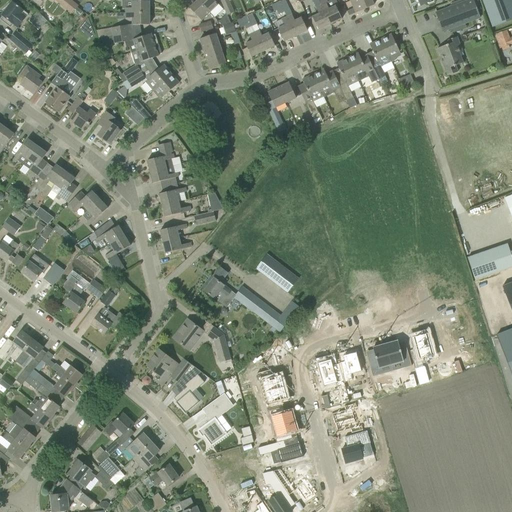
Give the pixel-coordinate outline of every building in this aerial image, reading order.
[(73,12),(79,17),(83,13),(77,8),(78,7),(76,5),(71,1),(71,2),(68,0),(54,0),(72,14),(73,12)] [(198,0),(190,8),(201,21),(210,13),(198,0)] [(213,0),(198,0),(210,13),(218,5),(213,0)] [(224,0),(221,1),(227,15),(234,12),(228,0),(224,0)] [(312,17),(319,30),(330,25),(318,0),(312,0),(319,14),(312,17)] [(318,0),(330,25),(342,19),(336,6),(338,5),(335,0),(333,0),(326,3),(324,0),(318,0)] [(354,8),(347,11),(349,16),(374,5),(371,0),(352,0),(350,1),(352,4),(354,8)] [(474,0),(469,0),(436,13),(443,32),(450,29),(465,23),(481,17),(474,0)] [(511,0),(482,0),(492,27),(511,20),(511,0)] [(126,8),(126,13),(149,13),(149,1),(132,1),(132,8),(126,8)] [(3,16),(0,20),(11,28),(13,25),(16,27),(22,20),(26,14),(23,11),(20,8),(12,2),(2,16),(3,16)] [(276,11),(278,15),(285,12),(283,8),(281,5),(280,2),(271,6),(274,12),(276,11)] [(288,6),(283,8),(285,12),(287,17),(296,36),(308,31),(302,18),(295,21),(288,6)] [(29,22),(38,31),(47,21),(37,12),(29,22)] [(126,13),(126,18),(132,18),(132,25),(150,25),(149,13),(126,13)] [(246,16),(237,21),(240,29),(244,27),(246,30),(251,27),(249,23),(246,16)] [(278,29),(279,31),(284,42),(296,36),(287,17),(282,19),(285,26),(278,29)] [(199,25),(201,32),(213,29),(211,22),(199,25)] [(232,36),(223,39),(224,43),(233,40),(238,38),(236,31),(233,23),(226,25),(229,34),(231,33),(232,36)] [(127,25),(112,28),(114,36),(129,33),(127,25)] [(0,56),(7,47),(14,54),(19,48),(15,44),(10,39),(10,40),(0,30),(0,56)] [(254,33),(263,52),(275,46),(269,33),(262,36),(259,30),(254,33)] [(16,32),(10,39),(15,44),(19,48),(25,55),(25,54),(32,46),(16,32)] [(502,32),(496,34),(501,48),(511,44),(511,37),(504,40),(502,32)] [(129,33),(114,36),(115,44),(128,41),(130,41),(129,33)] [(252,41),(245,44),(248,49),(252,58),(263,52),(254,33),(249,35),(252,41)] [(130,41),(128,41),(129,47),(131,53),(138,51),(158,44),(156,36),(155,34),(151,36),(151,34),(142,37),(134,40),(130,41)] [(216,34),(200,39),(203,49),(219,44),(216,34)] [(392,35),(380,40),(391,62),(395,60),(396,58),(394,54),(399,51),(396,44),(394,41),(393,37),(392,35)] [(442,63),(447,76),(458,72),(456,66),(463,63),(458,48),(461,47),(457,37),(448,41),(449,44),(437,49),(440,55),(442,55),(444,62),(442,63)] [(380,40),(369,45),(371,47),(373,51),(376,59),(370,62),(378,80),(379,80),(386,77),(384,73),(383,70),(381,67),(391,62),(380,40)] [(122,74),(119,76),(124,83),(143,72),(145,70),(143,62),(152,59),(158,57),(158,55),(162,54),(158,44),(138,51),(141,61),(134,63),(136,66),(122,74)] [(219,44),(203,49),(206,59),(222,54),(219,44)] [(233,51),(236,60),(242,58),(240,52),(239,53),(238,49),(233,51)] [(369,77),(372,83),(378,80),(370,62),(368,58),(361,61),(358,53),(347,59),(359,82),(369,77)] [(222,54),(206,59),(209,69),(226,63),(222,54)] [(66,67),(65,68),(71,73),(73,70),(78,63),(78,62),(72,58),(66,67)] [(95,66),(105,68),(106,60),(97,59),(95,66)] [(334,73),(346,100),(351,98),(353,97),(348,87),(359,82),(347,59),(337,64),(340,70),(334,73)] [(56,65),(52,71),(57,75),(61,69),(56,65)] [(146,83),(152,91),(171,74),(164,65),(149,77),(151,79),(146,83)] [(25,68),(19,76),(24,80),(20,85),(34,95),(40,87),(42,83),(38,80),(32,76),(35,72),(26,66),(25,68)] [(46,103),(58,113),(70,97),(68,96),(74,88),(66,83),(71,77),(62,70),(51,83),(57,88),(46,103)] [(334,93),(339,104),(346,100),(334,73),(327,76),(324,70),(314,75),(322,92),(321,92),(323,98),(324,98),(334,93)] [(122,84),(126,91),(147,78),(143,72),(124,83),(122,84)] [(171,74),(157,86),(165,96),(179,83),(171,74)] [(306,87),(299,90),(302,96),(312,117),(316,115),(319,114),(313,102),(323,98),(321,92),(322,92),(314,75),(302,80),(304,84),(306,87)] [(399,79),(404,90),(415,85),(410,75),(399,79)] [(289,83),(278,88),(286,103),(296,98),(289,83)] [(278,88),(268,93),(275,108),(286,103),(278,88)] [(112,90),(109,95),(114,99),(118,94),(112,90)] [(69,121),(83,130),(85,127),(88,129),(90,126),(89,125),(96,114),(90,109),(87,113),(79,107),(84,101),(83,100),(85,96),(82,93),(78,97),(68,110),(74,114),(69,121)] [(351,98),(346,100),(350,108),(357,105),(355,103),(352,101),(351,98)] [(129,104),(139,114),(144,108),(135,100),(129,104)] [(106,111),(97,123),(103,128),(97,136),(110,145),(121,130),(112,123),(115,118),(112,116),(106,111)] [(270,114),(279,133),(285,130),(277,111),(270,114)] [(139,114),(132,121),(137,126),(144,119),(139,114)] [(316,126),(313,120),(308,123),(310,129),(316,126)] [(0,146),(0,153),(14,134),(5,128),(0,133),(0,144),(1,146),(0,146)] [(17,161),(23,165),(37,146),(28,139),(12,161),(16,163),(17,161)] [(147,161),(150,172),(174,166),(172,159),(174,159),(173,154),(171,155),(171,153),(173,153),(170,143),(158,146),(161,157),(147,161)] [(28,172),(37,179),(48,164),(42,160),(47,153),(37,146),(23,165),(29,170),(28,172)] [(56,165),(40,186),(44,189),(50,181),(55,185),(47,197),(52,191),(65,172),(56,165)] [(174,166),(150,172),(153,184),(160,182),(162,187),(177,184),(175,178),(179,177),(178,173),(175,173),(174,166)] [(65,172),(52,191),(58,195),(56,198),(59,200),(61,198),(67,202),(77,188),(71,184),(75,179),(65,172)] [(163,193),(159,194),(162,206),(179,202),(177,194),(186,192),(185,188),(178,190),(177,184),(162,187),(163,193)] [(6,191),(11,195),(15,190),(11,186),(6,191)] [(68,205),(75,212),(83,206),(88,211),(100,200),(92,191),(85,197),(81,192),(68,205)] [(208,195),(212,212),(223,209),(221,205),(214,194),(208,195)] [(86,223),(89,226),(108,208),(100,200),(88,211),(93,216),(86,223)] [(179,202),(162,206),(165,217),(191,210),(190,206),(181,209),(179,202)] [(27,210),(34,215),(36,212),(30,207),(27,210)] [(36,212),(34,215),(39,219),(44,212),(39,208),(36,212)] [(194,216),(196,226),(215,221),(213,212),(194,216)] [(2,227),(14,235),(20,227),(9,219),(2,227)] [(106,238),(110,245),(124,236),(119,226),(115,228),(111,221),(94,233),(97,238),(96,239),(98,243),(106,238)] [(186,224),(160,231),(163,242),(179,238),(178,231),(187,228),(186,224)] [(48,227),(44,232),(49,236),(53,231),(48,227)] [(65,233),(61,236),(62,236),(67,241),(71,238),(66,232),(65,233)] [(105,256),(107,260),(130,246),(124,236),(110,245),(114,251),(105,256)] [(179,238),(163,242),(166,254),(191,247),(190,243),(181,245),(179,238)] [(12,263),(18,267),(23,260),(17,255),(14,259),(10,256),(18,245),(12,241),(7,247),(1,242),(0,243),(0,256),(7,261),(8,259),(12,262),(12,263)] [(467,258),(475,280),(511,267),(511,257),(507,244),(467,258)] [(90,245),(81,251),(82,252),(89,257),(96,253),(90,245)] [(21,272),(34,282),(42,272),(36,267),(41,260),(34,255),(21,272)] [(255,269),(288,294),(299,279),(267,255),(255,269)] [(120,261),(111,266),(116,274),(124,269),(120,261)] [(64,271),(54,263),(43,279),(53,286),(64,271)] [(208,280),(201,289),(214,299),(220,303),(226,308),(234,298),(236,296),(236,295),(220,283),(227,273),(220,268),(213,277),(211,276),(211,277),(214,279),(211,282),(208,280)] [(64,304),(77,313),(85,302),(77,297),(85,287),(99,297),(105,289),(93,281),(90,284),(72,271),(67,278),(68,280),(63,287),(71,293),(64,304)] [(511,283),(501,287),(511,314),(511,283)] [(236,296),(234,298),(280,333),(288,322),(291,324),(302,310),(291,302),(280,317),(242,287),(236,295),(236,296)] [(101,303),(107,307),(115,296),(109,291),(101,303)] [(98,316),(91,324),(104,334),(111,325),(118,330),(127,318),(119,313),(117,317),(112,314),(107,321),(99,315),(98,316)] [(173,339),(189,351),(204,332),(188,320),(173,339)] [(215,341),(221,362),(230,360),(224,335),(215,328),(209,336),(215,341)] [(511,329),(497,335),(511,374),(511,329)] [(18,347),(9,357),(15,362),(33,340),(22,332),(13,343),(18,347)] [(416,349),(410,351),(419,386),(428,383),(421,359),(423,359),(434,356),(428,333),(413,337),(413,339),(416,349)] [(33,340),(15,362),(21,366),(29,356),(34,359),(43,348),(33,340)] [(0,349),(0,358),(2,360),(5,355),(12,345),(6,341),(0,349)] [(398,341),(385,345),(391,365),(402,362),(404,369),(412,366),(408,352),(401,354),(398,343),(398,341)] [(376,361),(369,363),(373,377),(393,372),(391,365),(385,345),(373,348),(376,361)] [(147,366),(161,377),(167,369),(172,373),(178,365),(178,364),(167,356),(159,350),(147,366)] [(48,352),(41,360),(52,368),(55,364),(50,361),(54,356),(48,352)] [(344,362),(339,363),(339,364),(344,383),(352,380),(351,375),(362,372),(356,352),(343,356),(344,362)] [(320,362),(318,363),(324,386),(337,383),(343,405),(349,403),(344,383),(339,364),(333,365),(331,359),(328,360),(328,358),(320,361),(320,362)] [(183,361),(171,377),(178,383),(180,380),(192,365),(192,364),(185,359),(183,361)] [(25,369),(15,381),(16,382),(21,385),(25,381),(29,376),(30,374),(38,365),(32,361),(25,369)] [(82,363),(78,367),(83,371),(86,367),(82,363)] [(55,364),(52,368),(58,373),(74,386),(82,375),(71,366),(66,372),(55,364)] [(198,375),(201,372),(192,365),(180,380),(187,388),(176,396),(174,398),(177,402),(176,403),(180,408),(181,407),(186,412),(185,413),(186,414),(199,402),(192,394),(196,390),(204,383),(198,375)] [(271,370),(257,374),(260,385),(263,384),(265,392),(284,387),(281,375),(273,378),(271,370)] [(58,373),(54,379),(58,382),(54,388),(66,397),(74,386),(58,373)] [(40,375),(35,381),(48,391),(53,385),(40,375)] [(29,376),(25,381),(35,389),(44,396),(48,391),(35,381),(29,376)] [(221,382),(215,383),(220,398),(225,395),(221,382)] [(268,401),(265,401),(268,412),(281,409),(279,401),(287,399),(284,387),(265,392),(268,401)] [(208,417),(197,424),(201,429),(198,431),(202,437),(204,436),(211,446),(226,436),(216,420),(234,408),(225,395),(220,398),(203,410),(208,417)] [(32,403),(51,418),(60,407),(49,399),(44,404),(35,400),(32,403)] [(32,403),(28,408),(36,415),(32,420),(43,429),(51,418),(32,403)] [(345,410),(332,414),(335,424),(353,419),(354,419),(352,409),(357,408),(355,403),(344,406),(345,410)] [(17,406),(12,412),(26,423),(30,417),(17,406)] [(281,409),(268,412),(272,428),(294,422),(291,412),(285,414),(283,408),(281,409)] [(12,412),(8,417),(22,428),(26,423),(12,412)] [(112,422),(104,430),(110,436),(117,428),(124,434),(124,435),(134,425),(123,414),(113,423),(112,422)] [(353,419),(335,424),(338,433),(351,430),(352,433),(363,430),(362,426),(357,428),(354,419),(353,419)] [(294,422),(272,428),(277,443),(286,440),(292,439),(290,433),(296,431),(294,422)] [(92,425),(77,443),(81,447),(82,447),(87,451),(101,433),(96,429),(92,425)] [(13,430),(9,434),(27,449),(36,438),(23,428),(19,434),(13,430)] [(348,448),(342,450),(345,464),(363,459),(359,446),(370,443),(367,431),(345,437),(348,448)] [(6,433),(2,438),(11,445),(7,450),(19,459),(27,449),(9,434),(6,433)] [(100,448),(92,455),(100,465),(108,458),(124,443),(128,439),(124,435),(124,434),(104,451),(100,448)] [(132,444),(125,449),(134,458),(151,442),(150,441),(152,439),(147,434),(145,436),(143,434),(134,442),(132,444)] [(252,435),(240,439),(242,446),(254,443),(252,435)] [(286,448),(284,441),(271,445),(256,449),(258,457),(278,451),(281,463),(303,457),(300,444),(286,448)] [(134,458),(133,459),(138,466),(145,473),(151,468),(158,461),(154,456),(159,451),(156,448),(157,447),(154,444),(153,444),(151,442),(134,458)] [(0,477),(1,477),(1,472),(10,460),(2,454),(0,452),(0,477)] [(101,472),(109,480),(120,471),(108,458),(100,465),(97,468),(101,472)] [(70,476),(67,480),(80,490),(83,486),(86,488),(90,482),(91,482),(95,478),(107,490),(113,484),(109,480),(101,472),(100,472),(96,477),(91,473),(93,471),(76,459),(75,461),(77,462),(75,465),(74,465),(68,474),(70,476)] [(150,479),(150,480),(154,485),(155,486),(163,480),(168,487),(179,478),(178,477),(178,475),(175,471),(173,471),(169,465),(161,471),(150,479)] [(280,469),(273,471),(289,496),(296,491),(304,504),(316,496),(311,489),(313,488),(307,480),(306,481),(302,476),(290,484),(286,478),(280,469)] [(120,471),(109,480),(113,484),(114,486),(118,482),(125,476),(120,471)] [(273,471),(262,474),(265,486),(269,485),(276,495),(267,500),(275,511),(289,511),(291,511),(283,499),(289,495),(273,471)] [(55,496),(51,496),(53,511),(69,509),(67,502),(68,501),(72,501),(75,497),(75,498),(80,492),(80,491),(80,490),(67,480),(55,496)] [(83,494),(78,500),(83,504),(85,505),(89,508),(93,502),(92,501),(83,494)] [(149,500),(158,511),(166,505),(157,494),(149,500)] [(198,511),(196,507),(195,507),(191,499),(191,498),(179,503),(179,504),(182,511),(198,511)] [(93,502),(89,508),(93,511),(97,505),(93,502)] [(100,503),(98,506),(104,510),(105,509),(107,506),(109,504),(106,502),(100,503)] [(268,511),(262,502),(257,506),(259,510),(255,511),(268,511)]
